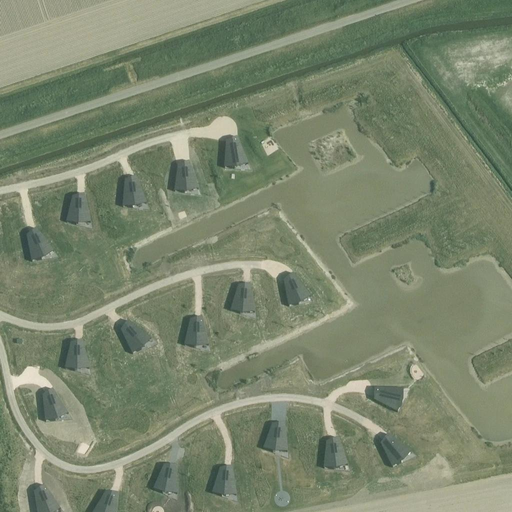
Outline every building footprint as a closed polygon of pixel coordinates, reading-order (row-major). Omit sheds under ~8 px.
[(226,143),(224,169),(250,171),(237,138),(226,143)] [(178,166),(174,193),(200,196),(189,162),(178,166)] [(125,182),(122,208),(149,210),(136,177),(125,182)] [(72,198),(66,224),(92,230),(84,195),(72,198)] [(36,229),(26,237),(32,263),(58,258),(36,229)] [(293,274),(283,282),(288,308),(314,303),(293,274)] [(238,287),(230,312),(255,320),(250,285),(238,287)] [(190,321),(184,347),(210,353),(202,318),(190,321)] [(128,322),(120,331),(132,355),(156,344),(128,322)] [(71,344),(65,370),(90,376),(83,341),(71,344)] [(409,390),(374,389),(374,401),(397,414),(409,390)] [(53,390),(42,396),(45,423),(71,420),(53,390)] [(272,425),(263,450),(288,459),(284,424),(272,425)] [(388,435),(380,445),(392,469),(416,457),(388,435)] [(326,443),(323,469),(350,472),(338,439),(326,443)] [(164,466),(153,491),(177,501),(176,466),(164,466)] [(220,469),(212,495),(237,502),(232,467),(220,469)] [(47,489),(35,490),(36,511),(59,511),(61,511),(47,489)] [(106,493),(93,511),(116,511),(118,494),(106,493)]
